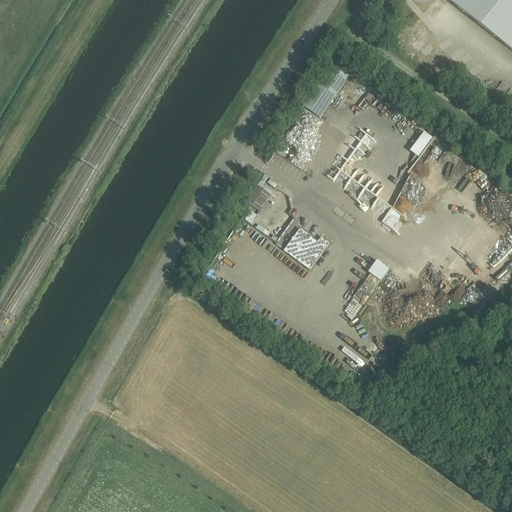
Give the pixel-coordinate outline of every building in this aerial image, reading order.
[(511,0),(446,0),(448,1),(511,51),(511,0)] [(353,70),(338,60),(321,87),(317,85),(302,107),(321,119),(353,70)] [(266,187),(271,180),(268,177),(262,184),(266,187)] [(273,180),(269,184),(275,191),(279,187),(273,180)] [(263,213),(272,195),(258,188),(249,205),(263,213)] [(253,226),(259,217),(253,213),(247,222),(253,226)] [(286,245),(302,221),(298,219),(282,242),(286,245)] [(300,230),(283,253),(309,271),(329,244),(321,239),(318,243),(300,230)] [(228,268),(232,263),(228,259),(223,264),(228,268)] [(384,283),(392,270),(378,262),(371,275),(384,283)] [(346,270),(341,279),(346,281),(350,273),(346,270)] [(357,271),(344,286),(352,293),(365,278),(357,271)] [(452,298),(465,286),(461,281),(462,279),(460,277),(452,285),(443,275),(432,285),(439,293),(444,288),(452,298)]
